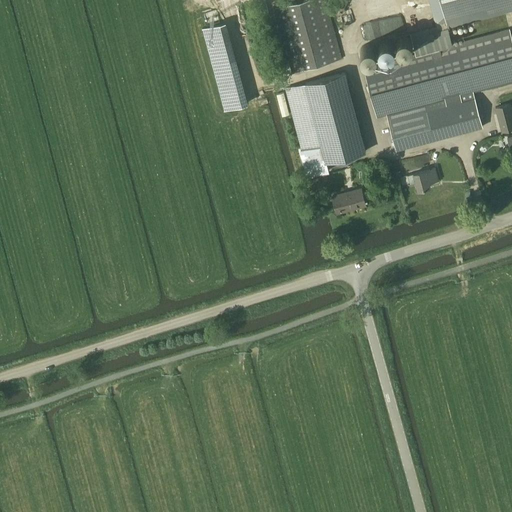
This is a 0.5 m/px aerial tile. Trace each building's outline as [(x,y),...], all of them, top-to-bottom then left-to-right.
[(305,0),(274,8),(292,73),(302,71),(342,59),(326,0),(305,0)] [(511,0),(441,0),(448,26),(511,8),(511,0)] [(377,118),(387,115),(386,114),(473,91),(473,92),(511,81),(511,39),(509,29),(452,44),(448,27),(438,29),(436,25),(410,32),(416,53),(363,68),(377,118)] [(345,74),(286,89),(302,152),(301,152),(307,177),(328,171),(326,162),(365,152),(345,74)] [(483,127),(473,92),(473,91),(386,114),(387,115),(396,150),(483,127)] [(511,115),(509,104),(495,107),(501,129),(502,132),(511,129),(511,115)] [(428,183),(437,181),(435,168),(413,174),(417,191),(430,188),(428,183)] [(320,177),(311,180),(313,188),(322,185),(320,177)] [(341,212),(365,205),(361,189),(332,196),(335,205),(339,203),(341,212)]
